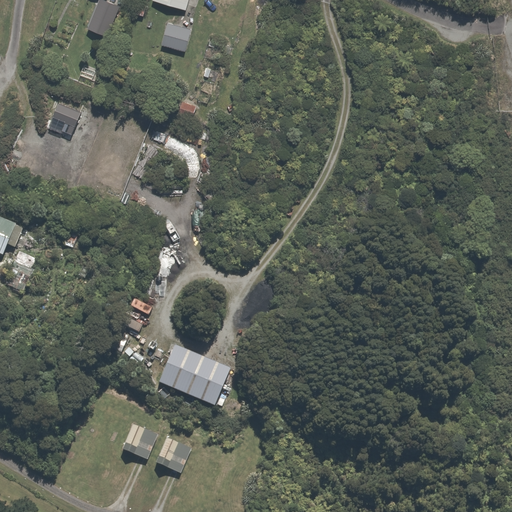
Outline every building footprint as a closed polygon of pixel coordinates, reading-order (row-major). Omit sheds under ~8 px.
[(120,2),(115,0),(99,0),(89,26),(108,33),(120,2)] [(151,0),(139,0),(135,13),(146,17),(151,0)] [(190,0),(160,0),(188,9),(190,0)] [(199,104),(184,98),(179,112),(193,118),(199,104)] [(23,227),(0,216),(0,252),(1,253),(6,243),(13,246),(23,227)] [(34,269),(16,261),(7,283),(24,291),(34,269)] [(175,343),(159,380),(216,404),(231,367),(175,343)] [(159,431),(133,421),(123,448),(149,459),(159,431)] [(195,448),(167,435),(156,460),(183,473),(195,448)]
